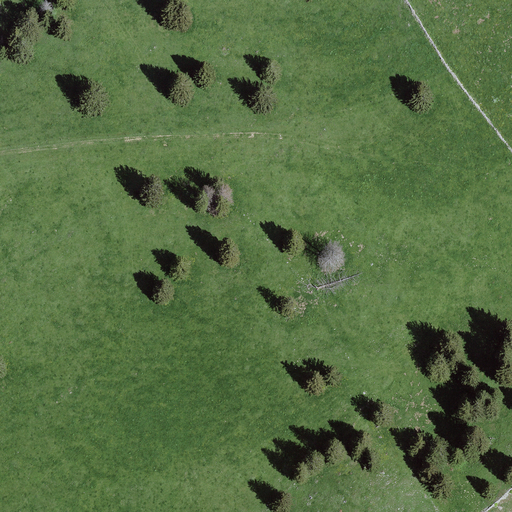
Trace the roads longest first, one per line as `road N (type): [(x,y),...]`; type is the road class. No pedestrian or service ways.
road 1 (track): [(0,152),(269,135),(424,157),(511,181)]
road 2 (track): [(229,133),(394,102)]
